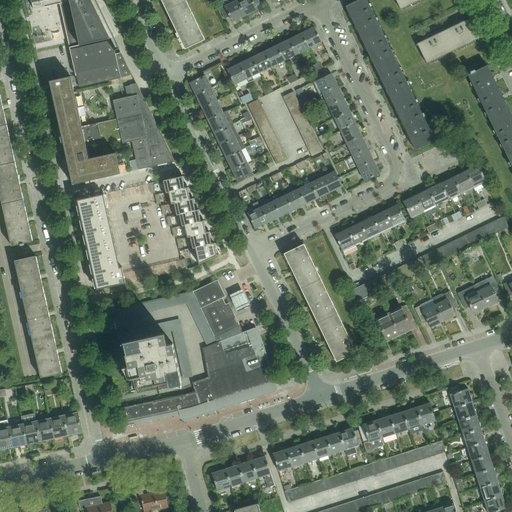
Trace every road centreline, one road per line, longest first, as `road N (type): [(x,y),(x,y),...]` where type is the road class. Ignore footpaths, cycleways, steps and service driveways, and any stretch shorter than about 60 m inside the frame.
road 1 (residential): [(1,0),(102,460)]
road 2 (residential): [(252,253),(395,180),(395,162),(317,2)]
road 3 (residential): [(252,253),(167,75)]
road 4 (residential): [(167,75),(317,2)]
road 5 (unclassified): [(320,401),(478,350)]
road 6 (residential): [(320,401),(252,253)]
road 7 (unclassified): [(183,443),(320,401)]
